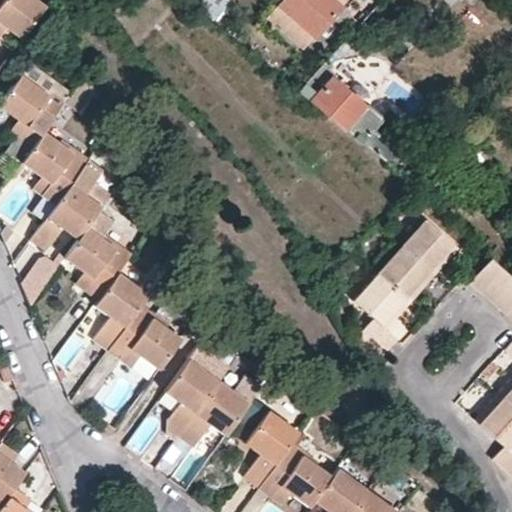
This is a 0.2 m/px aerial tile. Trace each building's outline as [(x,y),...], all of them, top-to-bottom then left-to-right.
[(0,0),(0,26),(4,22),(18,32),(41,0),(0,0)] [(229,0),(189,0),(189,1),(214,21),(230,0),(229,0)] [(330,15),(339,4),(334,0),(278,0),(276,4),(290,16),(284,23),(305,43),(330,15)] [(290,16),(276,4),(266,15),(301,47),(305,43),(284,23),(290,16)] [(350,14),(339,4),(330,15),(341,24),(350,14)] [(361,19),(340,43),(350,53),(372,29),(361,19)] [(26,58),(18,69),(33,80),(35,75),(48,85),(63,97),(69,90),(26,58)] [(321,65),(297,90),(297,91),(388,165),(400,152),(372,128),(380,116),(337,79),(345,71),(339,65),(330,74),(321,65)] [(41,126),(63,97),(48,85),(45,89),(33,80),(18,69),(0,93),(0,104),(12,113),(13,114),(23,121),(15,132),(29,143),(41,126)] [(45,89),(48,85),(35,75),(33,80),(45,89)] [(23,121),(13,114),(4,124),(15,132),(23,121)] [(41,126),(29,143),(19,157),(36,171),(46,177),(36,190),(51,201),(68,179),(82,160),(86,155),(71,144),(69,148),(54,137),(41,126)] [(69,148),(71,144),(58,133),(54,137),(69,148)] [(406,178),(409,182),(414,176),(427,162),(423,159),(406,178)] [(51,201),(27,234),(42,244),(59,223),(74,234),(83,221),(95,205),(106,190),(91,178),(97,171),(82,160),(68,179),(51,201)] [(46,177),(36,171),(28,183),(36,190),(46,177)] [(111,244),(96,232),(100,228),(109,215),(95,205),(83,221),(74,234),(60,253),(78,267),(87,274),(79,285),(94,297),(115,269),(129,250),(114,239),(111,244)] [(439,261),(451,246),(418,216),(395,244),(424,268),(433,257),(439,261)] [(111,244),(114,239),(100,228),(96,232),(111,244)] [(414,280),(424,268),(395,244),(372,270),(407,300),(419,285),(414,280)] [(18,287),(36,297),(56,261),(38,251),(18,287)] [(497,266),(484,255),(463,280),(476,291),(497,266)] [(429,273),(439,261),(433,257),(424,268),(429,273)] [(510,277),(497,266),(476,291),(489,303),(510,277)] [(87,274),(78,267),(70,279),(79,285),(87,274)] [(419,285),(429,273),(424,268),(414,280),(419,285)] [(115,269),(94,297),(91,302),(104,312),(87,336),(102,347),(137,301),(144,292),(115,269)] [(388,311),(394,315),(407,300),(372,270),(349,298),(369,317),(377,324),(388,311)] [(511,279),(510,277),(489,303),(500,312),(511,297),(511,279)] [(511,318),(511,297),(500,312),(510,321),(511,318)] [(135,353),(153,366),(175,336),(162,326),(147,316),(150,311),(137,301),(102,347),(116,357),(125,346),(135,353)] [(147,316),(162,326),(164,322),(150,311),(147,316)] [(383,329),(394,315),(388,311),(377,324),(383,329)] [(383,329),(377,324),(369,317),(361,325),(383,351),(393,338),(383,329)] [(383,351),(361,325),(354,334),(360,344),(373,361),(383,351)] [(213,332),(205,326),(195,339),(203,345),(213,332)] [(499,351),(511,361),(511,340),(507,337),(505,339),(496,349),(499,351)] [(125,346),(116,357),(125,364),(135,353),(125,346)] [(158,419),(174,430),(215,375),(185,353),(161,385),(175,395),(158,419)] [(488,377),(500,365),(492,358),(486,365),(481,371),(488,377)] [(63,373),(60,366),(54,369),(56,376),(63,373)] [(174,430),(189,442),(206,419),(221,430),(245,397),(215,375),(174,430)] [(511,408),(511,378),(510,382),(504,377),(492,391),(511,408)] [(511,435),(511,408),(492,391),(479,407),(484,412),(475,424),(500,446),(502,447),(511,435)] [(30,421),(22,403),(12,418),(25,427),(30,421)] [(287,437),(294,428),(264,405),(240,436),(254,447),(237,471),(253,483),(287,437)] [(469,419),(475,424),(484,412),(479,407),(469,419)] [(274,481),(285,488),(305,503),(314,491),(327,472),(309,459),(297,451),(299,446),(287,437),(253,483),(266,492),(274,481)] [(0,498),(11,483),(22,468),(9,457),(13,448),(0,438),(0,498)] [(184,478),(193,446),(166,438),(157,470),(184,478)] [(297,451),(309,459),(311,455),(299,446),(297,451)] [(511,455),(502,447),(500,446),(490,458),(511,476),(511,455)] [(320,511),(345,511),(365,486),(334,464),(327,472),(314,491),(328,502),(320,511)] [(274,481),(266,492),(276,499),(285,488),(274,481)] [(29,495),(11,483),(0,498),(0,511),(34,511),(23,502),(29,495)] [(345,511),(390,511),(394,507),(365,486),(345,511)]
